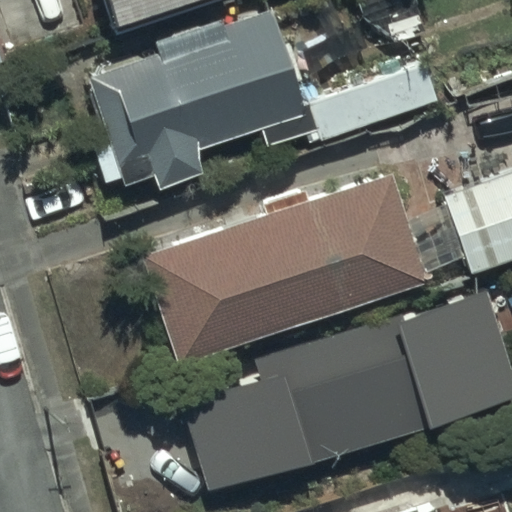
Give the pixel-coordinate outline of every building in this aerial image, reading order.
[(91,0),(97,17),(148,0),(91,0)] [(411,0),(350,0),(366,50),(422,32),(411,0)] [(110,173),(113,181),(144,171),(148,183),(196,168),(189,145),(252,125),(258,143),(299,130),(303,140),(431,97),(422,58),(293,97),(264,5),(212,21),(209,13),(143,34),(146,45),(76,67),(99,137),(86,142),(94,178),(110,173)] [(382,166),(129,250),(166,359),(416,277),(413,266),(453,252),(461,272),(511,253),(511,164),(431,191),(435,203),(398,215),(382,166)] [(246,356),(251,372),(172,395),(198,487),(509,390),(478,288),(246,356)] [(409,501),(376,511),(430,511),(428,504),(412,509),(409,501)]
